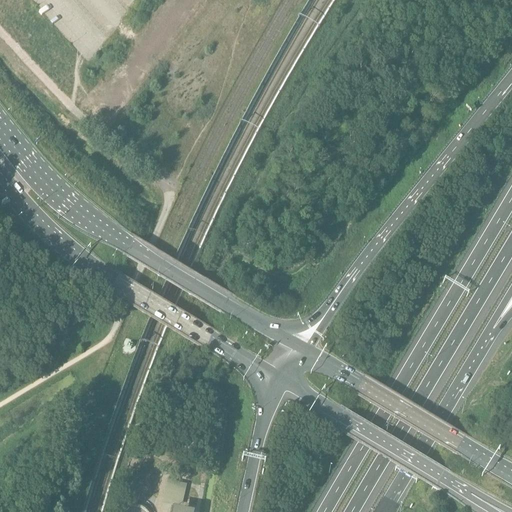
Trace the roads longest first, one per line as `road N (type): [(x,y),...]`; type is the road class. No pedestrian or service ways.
road 1 (primary): [(302,348),(66,206),(0,128)]
road 2 (motorway): [(511,197),(324,511)]
road 3 (primary): [(0,177),(75,254),(280,379)]
road 4 (motorway): [(511,78),(356,268),(302,348)]
road 5 (motorway): [(352,511),(511,245)]
road 6 (primary): [(280,379),(490,505)]
road 7 (primary): [(511,474),(302,348)]
road 8 (motorway): [(378,511),(487,331)]
road 9 (motorway): [(280,379),(263,415),(242,511)]
